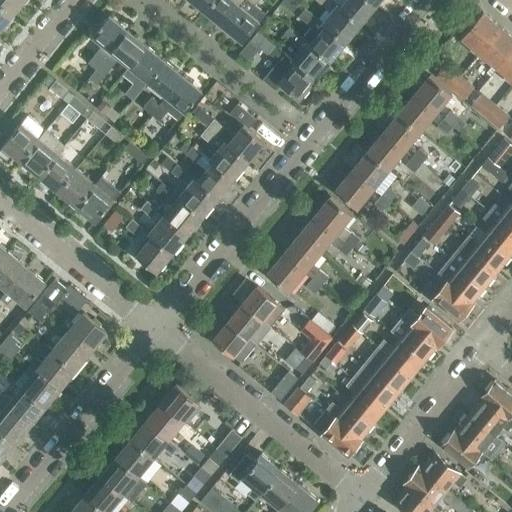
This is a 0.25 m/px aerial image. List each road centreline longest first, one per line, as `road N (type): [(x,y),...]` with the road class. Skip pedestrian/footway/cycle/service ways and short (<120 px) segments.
road 1 (residential): [(154,330),(426,0)]
road 2 (residential): [(362,502),(154,330)]
road 3 (residential): [(362,502),(511,316)]
road 4 (residential): [(6,511),(154,330)]
road 5 (residential): [(154,330),(0,203)]
